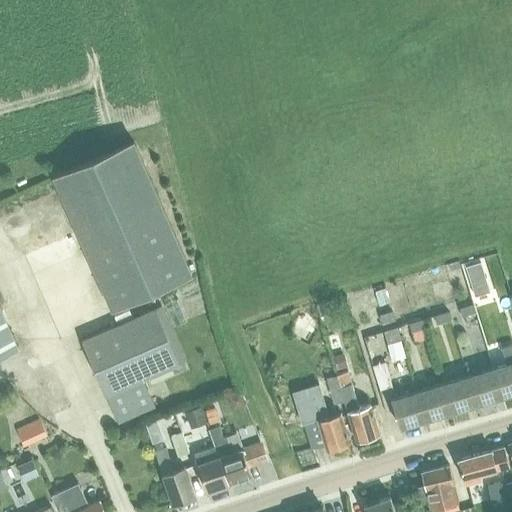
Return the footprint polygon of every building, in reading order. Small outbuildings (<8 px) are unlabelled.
[(112,307),(195,275),(138,147),(56,180),(112,307)] [(481,262),(466,267),(475,296),(490,291),(481,262)] [(385,289),(375,291),(377,296),(380,306),(389,303),(385,289)] [(377,296),(368,298),(371,309),(380,306),(377,296)] [(0,302),(0,355),(19,347),(0,302)] [(474,305),(460,309),(463,318),(477,314),(474,305)] [(156,311),(84,339),(106,395),(116,424),(153,411),(141,382),(177,368),(184,365),(162,309),(156,311)] [(302,311),(293,328),(311,338),(320,321),(302,311)] [(391,311),(378,315),(381,324),(393,320),(391,311)] [(449,313),(435,317),(438,326),(452,322),(449,313)] [(423,320),(410,324),(412,333),(426,329),(423,320)] [(398,328),(385,332),(387,341),(393,358),(406,354),(401,337),(398,328)] [(507,363),(493,367),(502,396),(511,393),(511,345),(503,348),(507,363)] [(344,352),(334,355),(338,368),(348,365),(344,352)] [(381,389),(393,385),(386,361),(374,365),(381,389)] [(204,381),(217,379),(215,363),(202,365),(204,381)] [(502,396),(493,367),(468,375),(477,404),(502,396)] [(348,371),(336,374),(344,399),(356,441),(379,434),(370,404),(358,407),(348,371)] [(334,403),(344,399),(336,374),(326,377),(334,403)] [(468,375),(443,382),(452,412),(477,404),(468,375)] [(443,382),(417,390),(427,419),(452,412),(443,382)] [(341,411),(329,415),(325,401),(320,385),(309,389),(295,393),(304,421),(318,417),(327,449),(351,443),(341,411)] [(427,419),(417,390),(392,398),(401,427),(427,419)] [(241,391),(227,395),(232,409),(245,405),(241,391)] [(220,418),(232,414),(228,400),(216,404),(220,418)] [(213,401),(204,404),(206,411),(215,408),(213,401)] [(204,423),(199,408),(186,412),(192,428),(204,423)] [(206,411),(211,425),(221,422),(216,408),(215,408),(206,411)] [(40,418),(18,429),(25,444),(47,433),(40,418)] [(210,428),(229,483),(251,476),(248,466),(268,458),(261,439),(241,446),(242,448),(232,452),(226,435),(223,436),(220,425),(210,428)] [(229,483),(210,428),(209,428),(215,445),(194,452),(198,463),(197,463),(207,491),(229,483)] [(177,454),(188,451),(181,430),(170,434),(177,454)] [(510,466),(504,446),(458,458),(465,484),(478,481),(476,475),(510,466)] [(162,474),(173,503),(195,495),(185,466),(173,470),(170,459),(166,448),(155,452),(158,463),(162,474)] [(32,457),(18,463),(24,479),(39,473),(32,457)] [(17,464),(0,470),(0,482),(2,488),(23,481),(17,464)] [(459,503),(450,465),(422,471),(425,485),(417,487),(421,501),(428,499),(431,509),(459,503)] [(502,481),(487,484),(490,501),(505,498),(502,481)] [(71,485),(51,495),(59,511),(105,511),(100,499),(89,504),(81,488),(74,491),(71,485)] [(395,511),(390,497),(365,505),(367,511),(395,511)]
